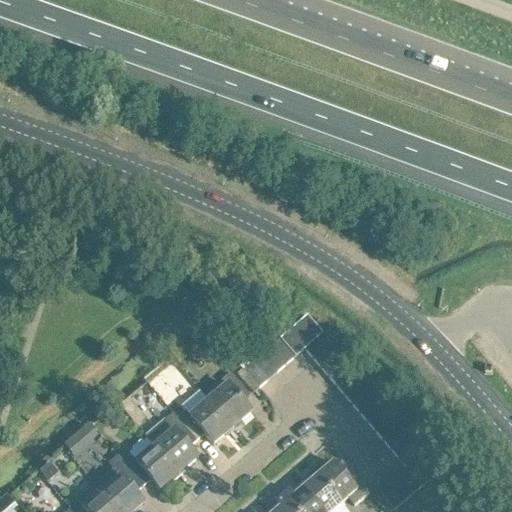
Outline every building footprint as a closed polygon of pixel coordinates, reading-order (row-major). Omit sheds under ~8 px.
[(295,359),(304,351),(322,335),(307,317),(279,341),(295,359)] [(312,360),(330,344),(322,335),(304,351),(312,360)] [(286,367),(295,359),(279,341),(270,349),(286,367)] [(320,370),(338,354),(330,344),(312,360),(320,370)] [(277,374),(286,367),(270,349),(261,357),(277,374)] [(327,378),(346,363),(338,354),(320,370),(327,378)] [(268,382),(277,374),(261,357),(252,364),(268,382)] [(335,387),(353,372),(346,363),(327,378),(335,387)] [(258,390),(268,382),(252,364),(243,372),(258,390)] [(343,397),(361,381),(353,372),(335,387),(343,397)] [(251,415),(242,404),(250,398),(230,375),(223,381),(227,386),(208,402),(232,430),(249,415),(250,416),(251,415)] [(351,406),(369,390),(361,381),(343,397),(351,406)] [(359,415),(377,399),(369,390),(351,406),(359,415)] [(366,424),(385,409),(377,399),(359,415),(366,424)] [(232,430),(208,402),(191,417),(186,412),(177,420),(197,443),(204,436),(213,447),(214,447),(213,446),(231,431),(232,432),(233,431),(232,430)] [(366,424),(374,434),(393,418),(385,409),(366,424)] [(374,434),(383,443),(401,427),(393,418),(374,434)] [(197,461),(188,450),(197,443),(177,420),(168,427),(173,432),(154,448),(179,477),(178,476),(196,461),(197,462),(197,461)] [(383,443),(391,453),(409,437),(401,427),(383,443)] [(398,461),(416,445),(409,437),(391,453),(398,461)] [(154,448),(153,449),(145,441),(143,442),(140,442),(132,448),(132,452),(128,455),(131,458),(123,465),(143,489),(150,482),(160,493),(161,492),(160,491),(177,476),(178,477),(179,477),(154,448)] [(406,470),(424,455),(416,445),(398,461),(406,470)] [(412,496),(440,473),(424,455),(406,470),(396,478),(412,496)] [(144,506),(135,495),(143,489),(123,465),(116,457),(107,465),(113,471),(95,487),(116,511),(135,511),(142,506),(143,507),(144,506)] [(368,495),(342,464),(336,469),(333,465),(324,473),(319,467),(312,473),(340,506),(347,500),(355,507),(368,495)] [(319,511),(332,511),(340,506),(312,473),(305,479),(310,485),(302,491),(319,511)] [(412,496),(396,478),(387,485),(403,504),(412,496)] [(387,485),(378,493),(394,511),(403,504),(387,485)] [(116,511),(95,487),(76,503),(77,504),(69,511),(70,511),(116,511)] [(319,511),(302,491),(294,499),(288,492),(281,498),(292,511),(319,511)] [(292,511),(281,498),(274,504),(279,511),(277,511),(292,511)]
